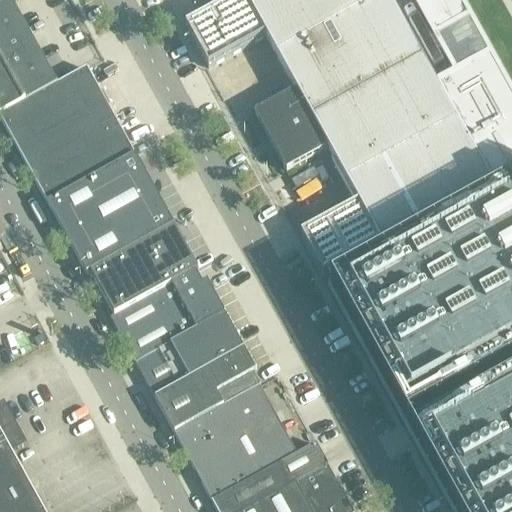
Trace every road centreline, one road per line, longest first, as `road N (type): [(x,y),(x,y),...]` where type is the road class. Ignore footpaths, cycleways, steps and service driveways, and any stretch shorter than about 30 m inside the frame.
road 1 (unclassified): [(401,511),(116,0)]
road 2 (unclassified): [(176,511),(0,191)]
